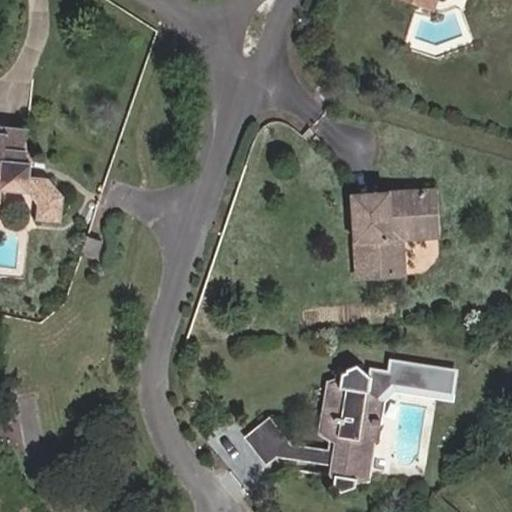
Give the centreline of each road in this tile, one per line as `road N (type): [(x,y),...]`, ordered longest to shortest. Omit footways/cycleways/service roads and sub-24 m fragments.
road 1 (residential): [(261,61),(194,223),(153,351),(150,403),(211,511)]
road 2 (residential): [(25,403),(41,468),(74,511)]
